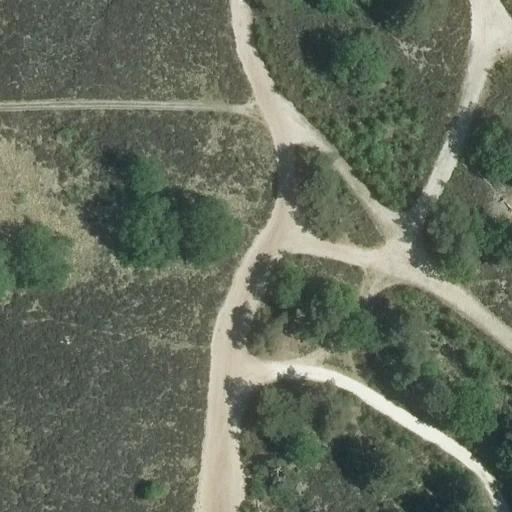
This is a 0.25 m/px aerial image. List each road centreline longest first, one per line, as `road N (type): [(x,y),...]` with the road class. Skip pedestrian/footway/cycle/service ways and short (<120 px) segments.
road 1 (track): [(511,342),(399,259),(354,180),(272,111),(0,106)]
road 2 (track): [(217,511),(236,301),(287,206),(283,149),(242,0)]
road 3 (track): [(504,511),(478,467),(328,375),(227,373)]
road 4 (track): [(275,233),(378,266),(399,259)]
